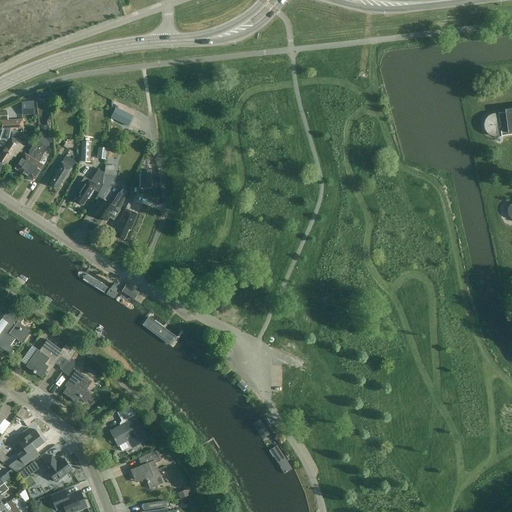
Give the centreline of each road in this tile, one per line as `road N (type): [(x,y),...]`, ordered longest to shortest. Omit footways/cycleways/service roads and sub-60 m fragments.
road 1 (residential): [(323,511),(304,460),(262,393),(255,345),(135,283)]
road 2 (tertiary): [(179,40),(71,56),(0,85)]
road 3 (residential): [(0,380),(76,441),(105,511)]
road 4 (residential): [(135,283),(163,210),(150,118)]
road 5 (residential): [(135,283),(0,196)]
road 6 (tertiary): [(336,0),(379,8),(459,0)]
